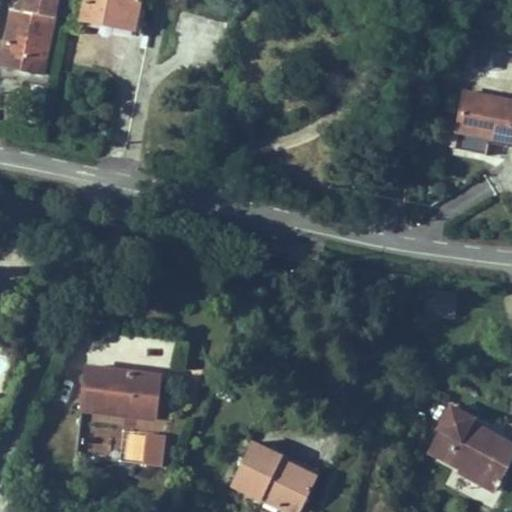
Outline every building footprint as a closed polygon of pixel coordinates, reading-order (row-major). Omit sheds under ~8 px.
[(12,9),(2,61),(23,65),(22,71),(43,75),(57,8),(58,0),(21,0),(21,1),(17,4),(16,10),(12,9)] [(58,0),(57,8),(70,11),(72,0),(58,0)] [(86,0),(83,20),(105,24),(106,22),(135,28),(140,0),(86,0)] [(2,61),(1,67),(22,71),(23,65),(2,61)] [(511,141),(511,102),(466,93),(454,149),(486,156),(490,137),(511,141)] [(455,318),(457,294),(427,291),(424,315),(455,318)] [(88,367),(82,410),(156,419),(161,377),(114,371),(88,367)] [(499,479),(511,457),(511,443),(490,430),(488,434),(472,425),(476,418),(453,405),(440,428),(444,430),(432,450),(460,467),(458,470),(481,484),(485,477),(497,483),(494,488),(497,489),(502,481),(499,479)] [(87,458),(118,455),(115,430),(84,433),(87,458)] [(123,468),(167,470),(169,438),(125,436),(123,468)] [(288,511),(301,511),(318,478),(289,464),(286,469),(279,466),(282,460),(283,458),(271,452),(252,443),(232,485),(288,511)] [(286,469),(289,464),(282,460),(279,466),(286,469)] [(494,488),(497,483),(485,477),(481,484),(493,490),(494,488)]
